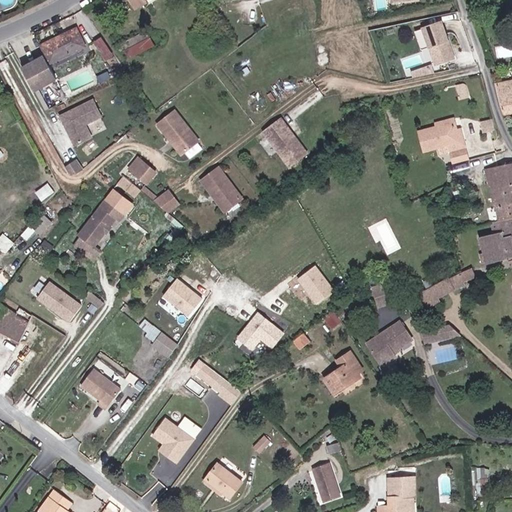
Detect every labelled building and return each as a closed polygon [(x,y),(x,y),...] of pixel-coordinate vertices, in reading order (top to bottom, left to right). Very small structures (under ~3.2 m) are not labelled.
[(129,0),(135,11),(154,0),(129,0)] [(441,10),(423,16),(430,36),(435,51),(453,45),(441,10)] [(430,36),(423,16),(415,19),(422,39),(430,36)] [(75,28),(40,44),(49,62),(84,46),(75,28)] [(104,59),(115,54),(107,35),(96,39),(104,59)] [(400,55),(404,69),(414,66),(415,69),(434,64),(430,48),(400,55)] [(42,55),(21,67),(33,90),(55,78),(42,55)] [(511,79),(496,83),(507,109),(511,107),(511,79)] [(94,100),(59,115),(74,145),(91,136),(84,123),(101,115),(94,100)] [(435,116),(455,112),(453,106),(434,110),(435,116)] [(196,141),(172,112),(156,125),(169,141),(171,139),(182,153),(196,141)] [(456,120),(455,112),(435,116),(417,119),(420,140),(445,135),(447,143),(466,140),(464,130),(458,131),(456,120)] [(492,112),(482,114),(485,124),(495,122),(492,112)] [(279,118),(262,131),(290,166),(308,153),(279,118)] [(458,131),(464,130),(462,119),(456,120),(458,131)] [(182,153),(171,139),(169,141),(180,155),(182,153)] [(496,209),(511,205),(511,149),(494,155),(498,169),(487,171),(496,209)] [(498,169),(494,155),(483,158),(487,171),(498,169)] [(75,159),(64,165),(68,172),(77,173),(83,168),(75,159)] [(146,185),(155,173),(137,159),(128,171),(146,185)] [(217,167),(201,180),(212,195),(214,193),(227,209),(242,197),(217,167)] [(123,173),(117,180),(130,192),(137,186),(123,173)] [(49,183),(37,191),(43,199),(55,191),(49,183)] [(166,189),(152,200),(165,212),(177,203),(166,189)] [(214,193),(212,195),(225,211),(227,209),(214,193)] [(110,226),(111,227),(116,221),(119,224),(126,215),(107,201),(79,236),(92,249),(105,235),(104,233),(110,226)] [(511,250),(511,205),(496,209),(490,210),(494,227),(485,229),(487,240),(482,241),(486,256),(511,250)] [(114,230),(111,227),(110,226),(104,233),(105,235),(108,237),(114,230)] [(43,250),(51,251),(51,239),(43,239),(43,250)] [(468,265),(462,268),(463,277),(470,274),(468,265)] [(313,267),(296,280),(315,304),(332,291),(313,267)] [(436,295),(452,286),(463,280),(463,277),(462,268),(418,290),(427,305),(438,299),(436,295)] [(176,279),(162,296),(186,317),(200,301),(176,279)] [(49,281),(36,296),(67,322),(80,306),(49,281)] [(382,304),(395,300),(390,281),(377,285),(382,304)] [(0,344),(6,334),(30,348),(43,328),(29,319),(27,322),(0,305),(0,344)] [(255,315),(235,340),(250,351),(258,340),(270,349),(281,335),(255,315)] [(451,319),(438,322),(441,333),(461,328),(451,319)] [(393,320),(362,345),(378,364),(376,366),(386,378),(396,370),(387,359),(392,354),(390,352),(407,338),(393,320)] [(438,322),(424,325),(426,337),(441,333),(438,322)] [(176,336),(161,323),(150,336),(165,350),(176,336)] [(287,341),(293,348),(303,339),(297,332),(287,341)] [(345,366),(351,361),(343,351),(329,363),(333,369),(318,382),(332,397),(355,377),(353,375),(345,366)] [(215,372),(201,359),(192,368),(207,382),(215,372)] [(345,366),(353,375),(359,370),(351,361),(345,366)] [(84,387),(97,370),(90,364),(77,381),(84,387)] [(116,385),(97,370),(84,387),(94,395),(91,399),(99,406),(116,385)] [(235,390),(223,379),(213,391),(226,403),(235,390)] [(159,412),(147,429),(159,437),(164,441),(159,448),(171,456),(188,432),(159,412)] [(270,436),(261,429),(251,442),(260,449),(270,436)] [(164,441),(159,437),(154,444),(159,448),(164,441)] [(211,457),(198,473),(216,487),(225,493),(237,477),(211,457)] [(331,466),(315,469),(321,500),(338,496),(331,466)] [(216,487),(198,473),(194,478),(212,492),(216,487)] [(68,511),(70,510),(67,508),(71,501),(54,489),(39,510),(42,511),(68,511)] [(374,499),(374,510),(382,510),(382,511),(406,511),(406,489),(401,489),(401,491),(399,491),(399,499),(374,499)]
